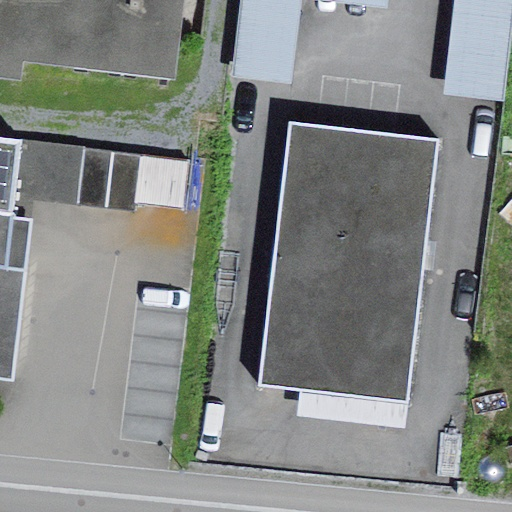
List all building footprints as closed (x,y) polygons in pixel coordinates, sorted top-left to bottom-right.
[(185,0),(0,0),(0,81),(21,84),(24,63),(177,80),(185,0)] [(243,0),(233,78),(292,86),(304,0),(389,11),(390,0),(243,0)] [(511,11),(511,0),(454,0),(446,96),(504,101),(511,11)] [(439,146),(291,129),(259,390),(301,394),(408,407),(439,146)] [(81,204),(87,149),(20,142),(20,147),(14,196),(81,204)] [(20,147),(0,144),(0,383),(16,385),(34,222),(12,219),(14,196),(20,147)] [(141,155),(87,149),(81,204),(135,210),(141,155)] [(408,407),(301,394),(298,420),(405,433),(408,407)]
